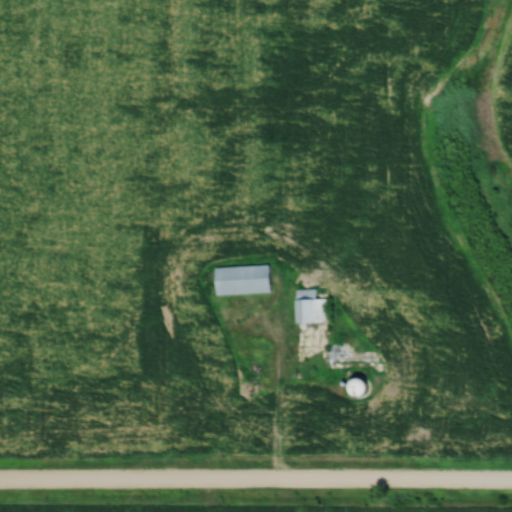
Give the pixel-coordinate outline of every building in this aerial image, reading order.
[(219,294),(274,293),(273,265),(218,267),(219,294)] [(318,289),(297,289),(297,323),(329,323),(329,298),(318,298),(318,289)] [(392,353),(326,353),(326,365),(392,365),(392,353)] [(266,370),(243,370),(243,406),(266,406),(266,370)] [(371,394),(368,378),(357,380),(360,396),(371,394)]
